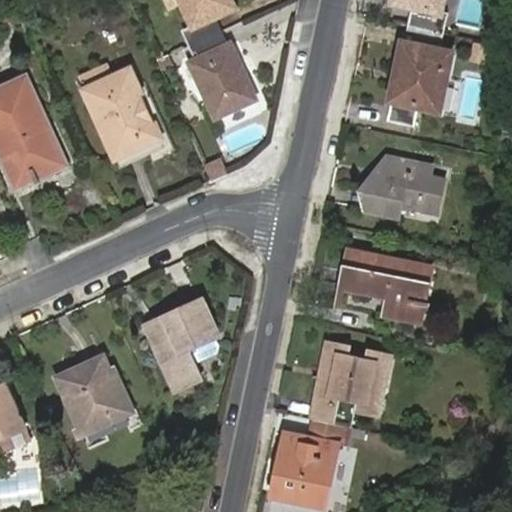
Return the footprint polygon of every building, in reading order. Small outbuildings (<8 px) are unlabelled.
[(196,45),(224,32),(218,20),(237,11),(232,0),(182,0),(196,30),(189,33),(196,45)] [(415,10),(411,29),(447,36),(452,16),(442,14),(444,0),(396,0),(396,6),(415,10)] [(447,36),(411,29),(395,103),(417,109),(442,114),(454,58),(443,55),(447,36)] [(230,45),(224,32),(196,45),(202,60),(194,64),(218,116),(257,99),(233,44),(230,45)] [(88,94),(119,160),(145,148),(159,142),(162,150),(166,158),(179,152),(147,84),(139,88),(133,74),(88,94)] [(0,110),(14,141),(1,146),(20,187),(36,180),(39,185),(43,183),(41,178),(62,169),(46,131),(50,129),(29,80),(0,92),(0,110)] [(417,109),(395,103),(391,122),(413,127),(417,109)] [(0,143),(1,146),(14,141),(0,110),(0,143)] [(67,166),(50,129),(46,131),(62,169),(67,166)] [(390,160),(376,179),(394,183),(399,163),(390,160)] [(394,183),(376,179),(364,194),(372,197),(369,213),(402,220),(405,206),(424,210),(428,193),(439,200),(432,172),(399,163),(394,183)] [(421,305),(428,271),(350,254),(343,290),(390,301),(387,318),(409,323),(414,307),(428,310),(432,311),(433,308),(428,307),(421,305)] [(435,273),(428,271),(421,305),(428,307),(435,273)] [(147,328),(176,392),(203,381),(190,352),(218,338),(203,304),(147,328)] [(425,326),(428,310),(414,307),(409,323),(425,326)] [(331,348),(315,423),(344,429),(353,431),(357,411),(379,416),(390,362),(331,348)] [(57,381),(86,446),(132,425),(103,361),(57,381)] [(0,441),(25,430),(6,387),(0,389),(0,441)] [(344,429),(315,423),(311,442),(287,436),(283,456),(290,457),(282,499),(321,506),(324,487),(332,488),(344,429)] [(275,497),(282,499),(290,457),(283,456),(275,497)]
